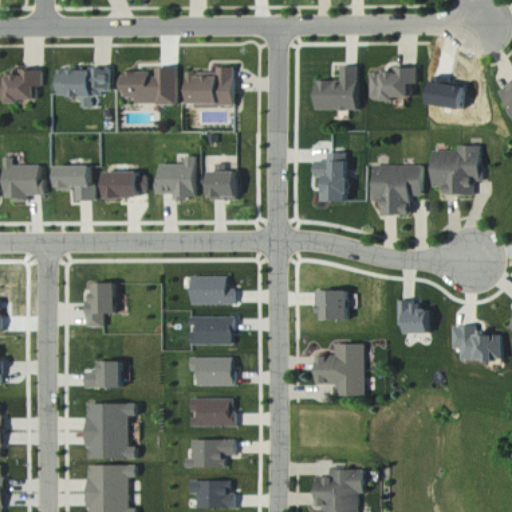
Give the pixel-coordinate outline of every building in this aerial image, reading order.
[(364,67),(346,68),(347,82),(322,83),(322,112),(365,111),(364,67)] [(195,107),(242,106),(241,69),(224,69),(224,73),(194,74),(195,107)] [(377,99),(389,99),(389,101),(418,101),(418,85),(424,85),(424,69),(400,69),(400,74),(376,75),(377,99)] [(119,93),(119,70),(68,70),(68,98),(92,98),(92,109),(102,109),(101,99),(110,99),(110,93),(119,93)] [(44,103),(44,88),(51,88),(50,71),(27,71),(27,76),(14,76),(14,78),(4,78),(4,101),(15,101),(15,103),(44,103)] [(143,105),(184,106),(184,72),(132,72),(132,99),(143,99),(143,105)] [(439,189),(452,189),(452,196),(480,196),(480,179),(488,179),(488,147),(463,147),(463,152),(439,152),(439,189)] [(329,204),(355,204),(355,155),(334,154),(334,164),(322,163),(322,179),(329,179),(329,204)] [(167,166),(168,179),(163,180),(163,195),(180,195),(181,199),(204,199),(203,158),(193,158),(193,165),(167,166)] [(50,167),(24,167),(24,159),(14,159),(15,201),(37,200),(37,197),(50,197),(50,167)] [(387,216),(418,217),(418,197),(429,197),(430,167),(381,166),(380,203),(387,203),(387,216)] [(66,191),(82,191),(83,202),(101,202),(100,167),(65,168),(66,191)] [(147,173),(113,174),(114,200),(147,200),(147,173)] [(245,199),(244,173),(217,174),(218,184),(211,184),(212,200),(245,199)] [(233,278),(197,277),(197,305),(241,306),(241,287),(233,287),(233,278)] [(123,316),(122,285),(98,285),(98,304),(93,304),(94,329),(110,328),(110,316),(123,316)] [(322,293),(322,308),(325,308),(325,322),(355,322),(355,293),(322,293)] [(0,294),(0,332),(11,332),(11,301),(2,300),(2,295),(0,294)] [(437,336),(438,312),(425,311),(426,304),(405,303),(404,327),(413,327),(413,335),(437,336)] [(238,346),(238,338),(242,338),(242,318),(195,318),(195,331),(195,347),(238,346)] [(510,336),(485,336),(485,327),(460,328),(460,350),(468,350),(468,364),(511,362),(510,336)] [(341,398),(371,399),(372,346),(341,345),(341,359),(323,359),(323,386),(341,387),(341,398)] [(0,386),(10,386),(11,361),(6,361),(6,350),(0,349),(0,386)] [(203,388),(239,387),(238,359),(195,360),(195,372),(202,372),(203,388)] [(129,390),(129,364),(104,364),(104,374),(93,374),(93,390),(129,390)] [(238,401),(195,400),(195,427),(238,428),(238,401)] [(0,461),(10,461),(10,406),(0,405),(0,461)] [(95,406),(95,461),(144,461),(144,449),(136,449),(136,418),(144,418),(144,406),(95,406)] [(196,442),(196,460),(190,460),(190,470),(229,470),(229,457),(240,457),(240,442),(196,442)] [(0,511),(9,511),(10,467),(0,467),(0,511)] [(94,511),(142,511),(143,510),(136,510),(136,479),(143,479),(143,468),(95,467),(94,511)] [(372,471),(335,471),(335,478),(323,478),(323,510),(329,510),(329,511),(365,511),(366,496),(372,496),(372,471)] [(202,511),(241,510),(240,491),(235,491),(235,482),(195,483),(195,495),(202,495),(202,511)]
